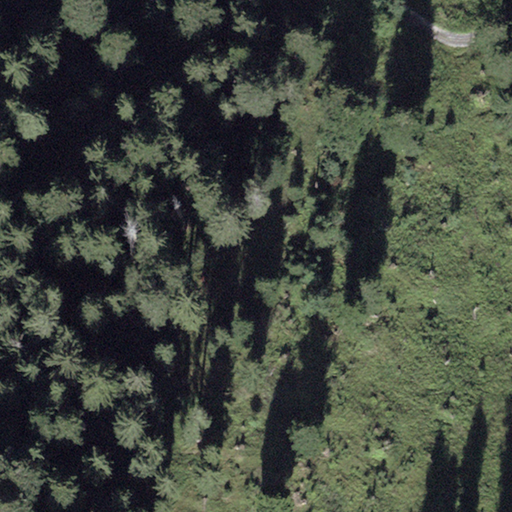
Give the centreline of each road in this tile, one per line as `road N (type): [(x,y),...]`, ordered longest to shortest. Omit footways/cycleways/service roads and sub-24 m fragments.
road 1 (track): [(0,254),(111,111),(176,84),(244,0)]
road 2 (track): [(392,0),(458,41),(480,35),(511,9)]
